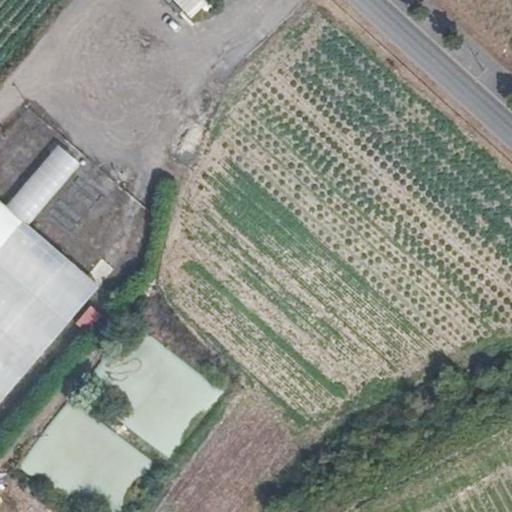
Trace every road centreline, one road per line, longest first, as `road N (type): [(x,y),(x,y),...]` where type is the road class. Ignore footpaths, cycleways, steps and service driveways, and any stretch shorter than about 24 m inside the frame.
road 1 (tertiary): [(511,124),(372,0)]
road 2 (track): [(0,104),(85,0)]
